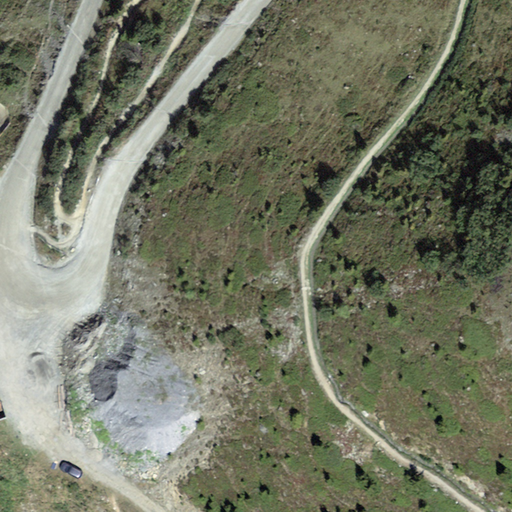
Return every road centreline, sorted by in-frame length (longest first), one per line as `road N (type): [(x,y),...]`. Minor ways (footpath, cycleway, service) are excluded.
road 1 (track): [(259,0),(120,172),(76,278),(39,298),(15,285),(7,270)]
road 2 (track): [(7,270),(15,190),(92,0)]
road 3 (track): [(111,478),(60,446),(29,409),(13,363),(7,270)]
